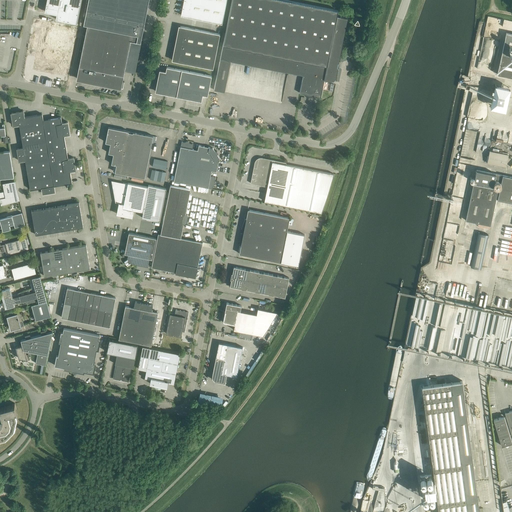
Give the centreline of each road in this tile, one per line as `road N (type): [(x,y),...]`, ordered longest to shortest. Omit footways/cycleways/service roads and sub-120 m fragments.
road 1 (track): [(229,423),(285,343),(334,246),(361,173),(387,48)]
road 2 (unclassified): [(208,296),(111,275),(88,145),(95,99)]
road 3 (unclassified): [(406,0),(346,136),(318,145),(242,129)]
road 4 (unknown): [(111,275),(101,289),(62,287),(58,320),(107,332),(117,278)]
road 5 (unclassified): [(242,129),(208,296)]
road 6 (unknown): [(210,288),(278,302),(288,284),(215,262)]
road 7 (unclassified): [(143,402),(187,402),(208,296)]
